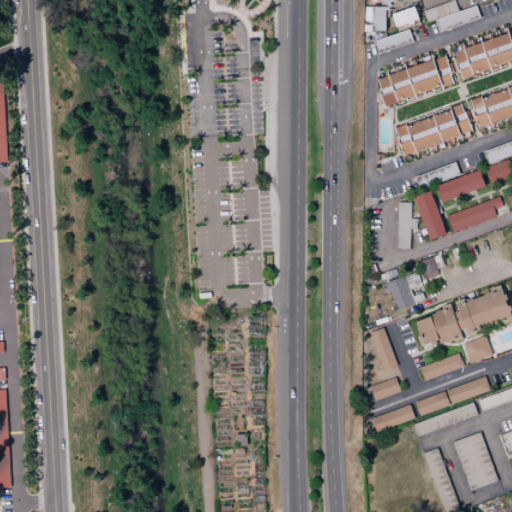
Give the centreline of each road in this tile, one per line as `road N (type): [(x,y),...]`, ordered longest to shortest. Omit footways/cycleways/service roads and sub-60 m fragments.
road 1 (primary): [(298,0),(296,511)]
road 2 (tertiary): [(53,511),(27,49)]
road 3 (primary): [(336,511),(332,92)]
road 4 (residential): [(511,17),(372,69),(375,182),(511,135)]
road 5 (track): [(206,511),(200,341)]
